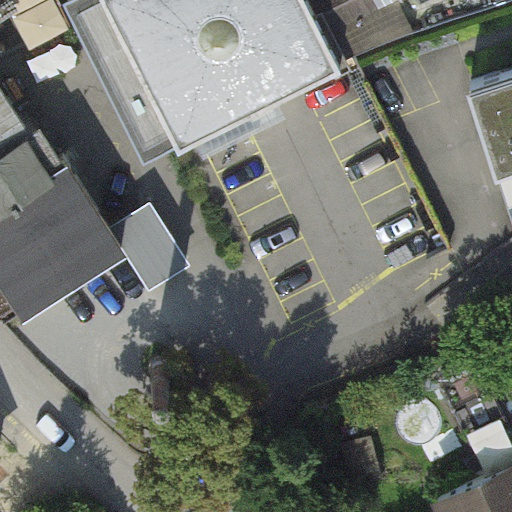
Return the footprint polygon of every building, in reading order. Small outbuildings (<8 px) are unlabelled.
[(110,0),(181,142),(343,61),(329,32),(312,0),(110,0)] [(312,0),(329,32),(393,0),(312,0)] [(511,64),(479,75),(511,175),(511,64)] [(0,316),(5,322),(124,244),(66,154),(61,157),(55,147),(45,153),(0,81),(0,316)] [(511,511),(511,457),(428,497),(434,511),(511,511)]
